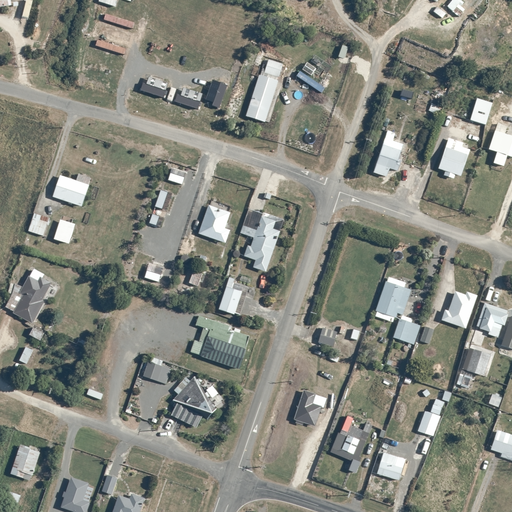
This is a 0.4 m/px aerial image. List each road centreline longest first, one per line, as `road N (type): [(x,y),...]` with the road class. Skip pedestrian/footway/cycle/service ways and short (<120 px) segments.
road 1 (unclassified): [(333,188),(126,119),(0,89)]
road 2 (unclassified): [(240,488),(239,467),(333,188)]
road 3 (unclassified): [(240,488),(202,464),(0,382)]
road 4 (residential): [(333,188),(374,60),(336,0)]
road 5 (residential): [(511,251),(333,188)]
road 6 (unknown): [(109,430),(130,350),(158,342),(181,347)]
